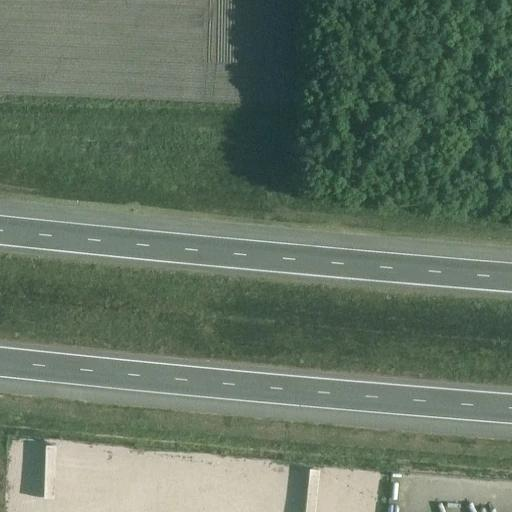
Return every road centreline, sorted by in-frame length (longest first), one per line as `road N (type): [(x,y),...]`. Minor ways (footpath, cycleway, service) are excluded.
road 1 (motorway): [(0,360),(511,407)]
road 2 (motorway): [(511,275),(0,229)]
